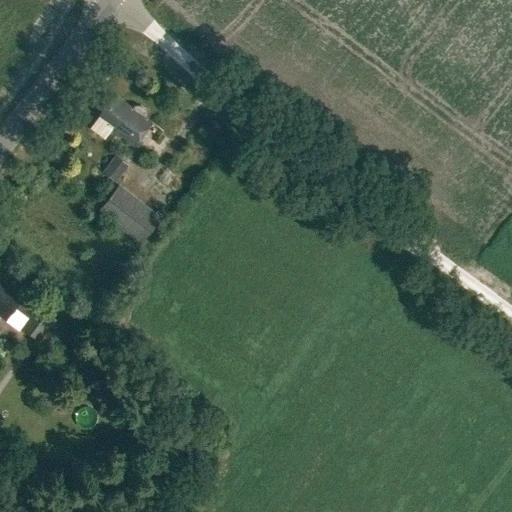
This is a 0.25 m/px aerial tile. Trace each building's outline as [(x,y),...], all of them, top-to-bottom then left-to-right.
[(113,130),(133,145),(151,122),(146,118),(147,116),(146,110),(141,106),(134,106),(133,108),(116,95),(100,116),(115,128),(113,130)] [(115,151),(102,169),(114,179),(128,161),(115,151)] [(98,211),(137,241),(154,219),(116,189),(98,211)] [(164,212),(147,229),(157,239),(174,222),(164,212)] [(21,328),(39,342),(55,321),(0,278),(0,317),(4,321),(15,308),(28,318),(21,328)] [(26,291),(41,302),(47,294),(31,283),(26,291)] [(48,294),(62,304),(68,296),(53,286),(48,294)]
